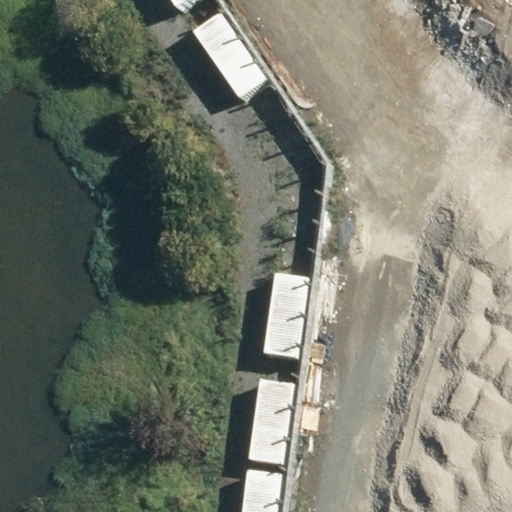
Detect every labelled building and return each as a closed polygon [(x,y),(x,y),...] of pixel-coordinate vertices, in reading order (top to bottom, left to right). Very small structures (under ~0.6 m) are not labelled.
[(181,0),(191,14),(211,0),(181,0)] [(511,0),(495,0),(446,45),(511,115),(511,0)] [(466,0),(482,11),(488,0),(466,0)] [(235,16),(206,35),(297,171),(325,152),(235,16)] [(331,201),(298,197),(277,358),(311,362),(331,201)] [(306,387),(273,383),(262,464),(295,469),(306,387)] [(288,511),(292,478),(260,475),(256,511),(288,511)]
